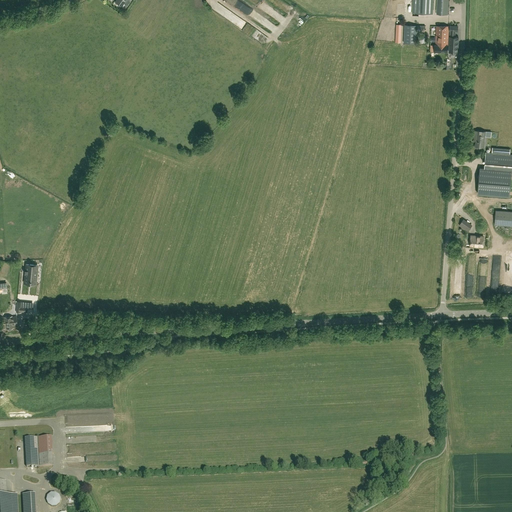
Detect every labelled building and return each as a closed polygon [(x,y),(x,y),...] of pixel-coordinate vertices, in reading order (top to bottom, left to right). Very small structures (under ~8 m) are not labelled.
[(433,14),(433,8),(433,0),(412,0),(412,13),(433,14)] [(437,0),(437,6),(437,14),(448,15),(448,0),(437,0)] [(417,25),(405,25),(404,43),(416,43),(417,31),(425,32),(425,25),(417,25)] [(434,51),(447,52),(448,52),(448,45),(449,26),(437,25),(436,45),(434,45),(434,51)] [(449,52),(458,52),(458,37),(455,37),(456,31),(457,31),(458,26),(450,26),(449,31),(450,31),(450,37),(449,52)] [(475,146),(484,147),(485,135),(486,135),(487,131),(477,131),(476,134),(474,134),(474,138),(476,138),(475,146)] [(511,154),(510,154),(510,149),(492,147),(491,152),(486,152),(484,168),(480,167),(478,193),(509,196),(511,176),(511,154)] [(511,211),(496,210),(495,224),(511,225),(511,211)] [(471,226),(463,220),(459,225),(467,231),(471,226)] [(470,245),(475,246),(475,245),(477,245),(477,246),(483,246),(483,237),(478,236),(478,237),(476,237),(476,236),(471,236),(470,245)] [(32,279),(33,265),(25,264),(24,278),(32,279)] [(12,317),(12,316),(4,317),(4,324),(2,324),(2,328),(5,328),(5,329),(8,328),(8,329),(9,330),(10,330),(11,329),(11,328),(13,328),(13,323),(14,322),(14,321),(17,321),(16,316),(12,317)] [(51,437),(25,438),(26,467),(53,466),(51,437)] [(0,511),(17,511),(17,495),(6,495),(5,481),(0,481),(0,511)] [(34,511),(34,494),(22,494),(23,511),(34,511)] [(56,507),(59,497),(47,494),(44,504),(56,507)]
